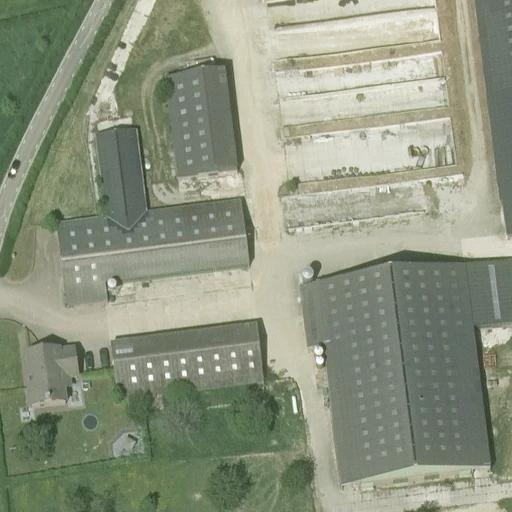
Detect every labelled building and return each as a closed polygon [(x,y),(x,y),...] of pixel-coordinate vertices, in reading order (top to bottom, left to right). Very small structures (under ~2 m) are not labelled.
[(511,241),(511,0),(474,0),(505,242),(511,241)] [(228,77),(166,83),(176,181),(238,175),(228,77)] [(250,271),(243,202),(147,213),(138,134),(96,138),(105,219),(57,225),(66,308),(122,302),(120,285),(250,271)] [(324,350),(343,495),(493,476),(474,331),(511,325),(511,265),(300,293),(308,352),(324,350)] [(259,329),(112,345),(118,401),(265,385),(259,329)] [(59,354),(28,358),(32,389),(28,389),(31,410),(65,406),(62,381),(77,379),(74,353),(59,355),(59,354)]
